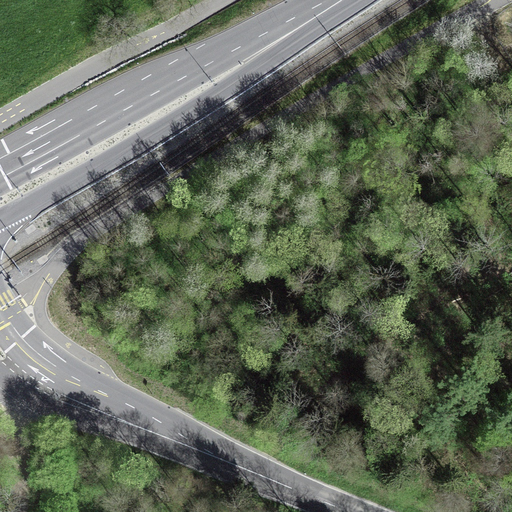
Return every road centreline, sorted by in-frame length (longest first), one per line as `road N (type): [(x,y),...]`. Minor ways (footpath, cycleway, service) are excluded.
road 1 (secondary): [(11,368),(73,401),(349,511)]
road 2 (primary): [(0,218),(137,144),(257,57)]
road 3 (primary): [(257,57),(129,104),(0,166)]
road 4 (track): [(25,378),(18,511)]
